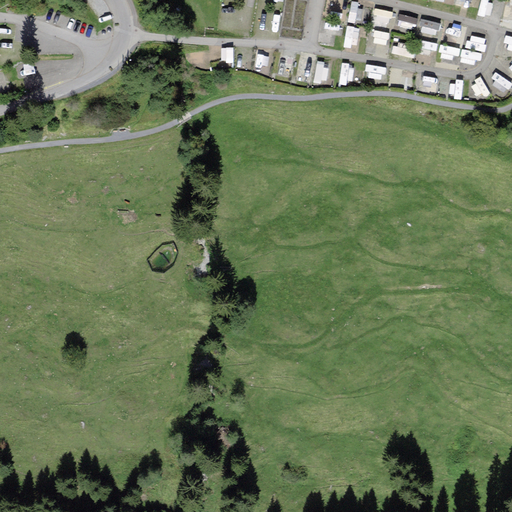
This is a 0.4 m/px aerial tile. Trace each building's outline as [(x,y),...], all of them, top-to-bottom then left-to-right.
[(309,0),(286,0),(281,40),(303,43),(309,0)] [(468,11),(470,0),(457,0),(455,8),(468,11)] [(483,0),(480,16),(490,18),(493,0),(483,0)] [(359,26),(363,3),(353,1),(349,24),(359,26)] [(374,23),(392,25),(393,12),(375,10),(374,23)] [(416,30),(419,19),(401,15),(399,26),(416,30)] [(438,37),(441,25),(424,20),(421,33),(438,37)] [(463,45),(467,28),(456,25),(452,42),(463,45)] [(346,47),(358,48),(360,28),(348,27),(346,47)] [(376,32),(375,44),(389,45),(390,33),(376,32)] [(421,50),(437,53),(439,44),(422,42),(421,50)] [(395,47),(393,54),(415,58),(416,51),(395,47)] [(223,63),(235,62),(234,48),(222,49),(223,63)] [(445,56),(459,57),(460,49),(446,48),(445,56)] [(255,69),(269,71),(271,51),(257,50),(255,69)] [(316,63),(303,59),(299,75),(312,79),(316,63)] [(315,82),(327,84),(331,66),(319,64),(315,82)] [(367,78),(385,80),(386,68),(368,66),(367,78)] [(402,73),(401,87),(413,88),(414,74),(402,73)] [(493,85),(508,93),(511,86),(511,82),(499,75),(493,85)] [(425,93),(438,95),(440,78),(427,77),(425,93)] [(478,431),(460,429),(457,449),(475,451),(478,431)]
